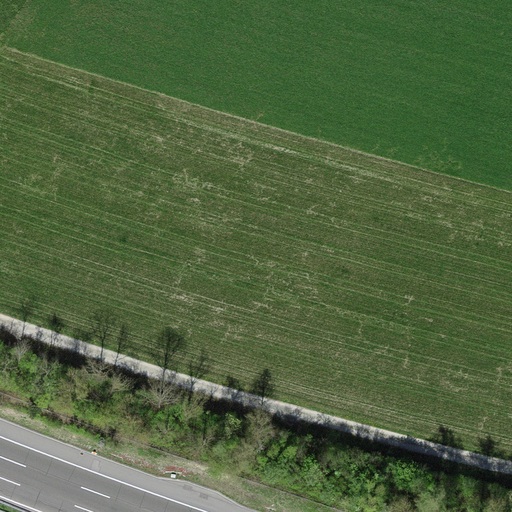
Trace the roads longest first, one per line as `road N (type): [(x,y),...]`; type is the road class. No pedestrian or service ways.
road 1 (track): [(0,321),(234,397),(511,468)]
road 2 (motorway): [(122,511),(0,466)]
